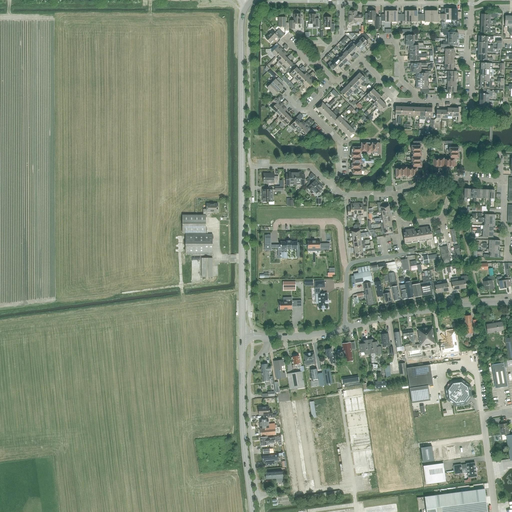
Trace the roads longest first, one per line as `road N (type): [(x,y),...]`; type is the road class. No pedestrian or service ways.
road 1 (tertiary): [(242,336),(241,19),(249,3)]
road 2 (unclassified): [(259,511),(249,370),(267,335)]
road 3 (tertiary): [(252,511),(242,336)]
road 4 (unclassified): [(344,328),(511,302)]
road 5 (residential): [(394,194),(345,195),(328,186),(339,175),(340,143),(307,109)]
road 6 (residential): [(469,28),(472,102),(413,102)]
road 7 (unclassified): [(495,511),(482,416),(511,411)]
